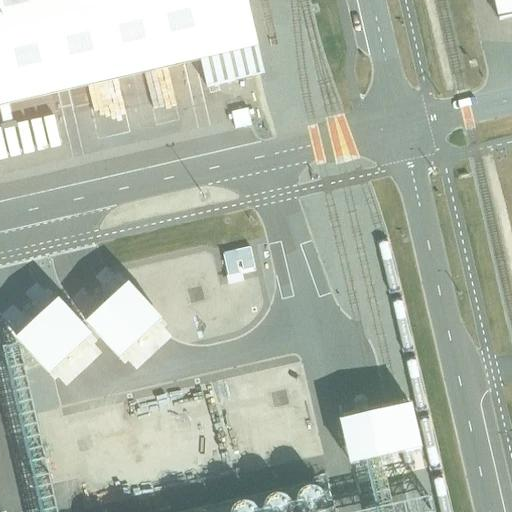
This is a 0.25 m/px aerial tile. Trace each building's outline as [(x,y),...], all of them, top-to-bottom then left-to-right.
[(207,89),(255,78),(237,0),(0,0),(0,108),(201,62),(207,89)] [(511,0),(494,0),(498,20),(511,16),(511,0)] [(244,112),(232,115),(236,131),(249,127),(244,112)] [(43,119),(49,151),(60,149),(54,117),(43,119)] [(226,282),(255,275),(249,249),(220,255),(226,282)] [(35,433),(18,335),(63,388),(97,359),(93,335),(114,359),(164,317),(130,278),(83,317),(65,296),(51,299),(34,313),(25,315),(14,324),(15,333),(1,336),(13,407),(35,433)]
